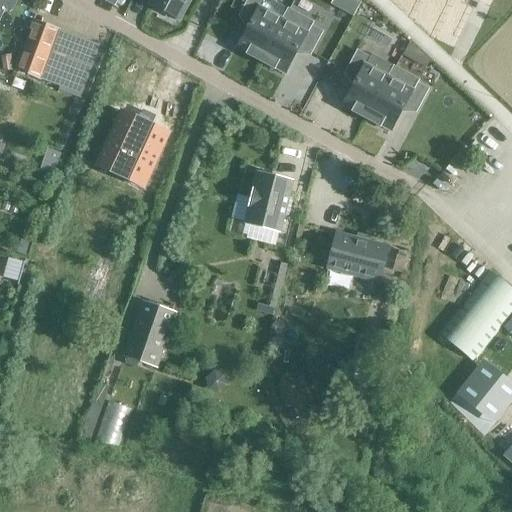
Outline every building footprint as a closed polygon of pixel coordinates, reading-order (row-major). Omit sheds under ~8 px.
[(0,0),(0,16),(4,8),(12,12),(16,0),(0,0)] [(153,0),(151,5),(178,19),(187,0),(153,0)] [(260,62),(289,10),(288,9),(282,19),(260,7),(264,0),(263,0),(248,0),(240,16),(251,22),(237,47),(247,53),(246,54),(260,62)] [(361,0),(333,0),(333,2),(355,13),(362,0),(361,0)] [(313,22),(289,10),(260,62),(274,70),(275,68),(285,73),(299,48),(310,54),(322,32),(311,26),(313,22)] [(99,45),(39,21),(33,19),(15,69),(60,87),(58,90),(78,98),(99,45)] [(366,119),(395,67),(394,66),(393,67),(371,54),(370,58),(357,51),(346,73),(356,79),(342,105),(353,110),(352,112),(366,119)] [(10,53),(1,55),(3,71),(13,70),(10,53)] [(130,61),(121,78),(132,85),(142,68),(130,61)] [(419,80),(395,67),(366,119),(380,127),(381,125),(391,131),(405,105),(415,111),(427,89),(417,83),(419,80)] [(11,87),(24,92),(28,82),(16,77),(11,87)] [(168,132),(122,111),(97,166),(142,187),(168,132)] [(293,181),(257,172),(244,224),(280,233),(293,181)] [(378,281),(387,247),(337,234),(328,268),(378,281)] [(85,293),(105,299),(117,262),(97,255),(85,293)] [(11,257),(6,274),(19,278),(24,261),(11,257)] [(511,314),(511,288),(489,270),(478,283),(444,271),(435,302),(457,309),(436,335),(472,364),(511,314)] [(143,303),(125,355),(157,366),(175,314),(143,303)] [(511,382),(483,359),(455,394),(494,425),(511,401),(511,382)] [(109,399),(97,440),(120,446),(132,406),(109,399)] [(511,445),(503,454),(511,462),(511,445)]
